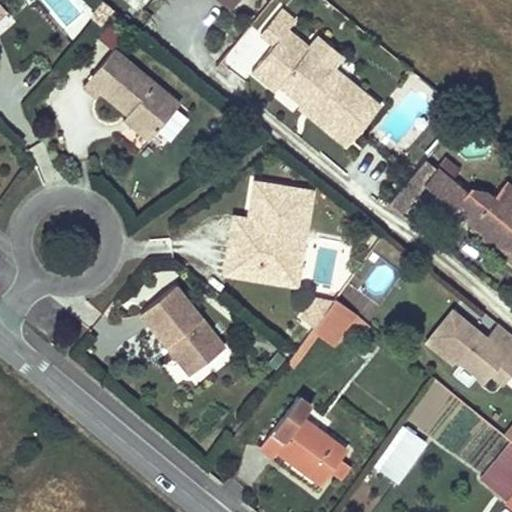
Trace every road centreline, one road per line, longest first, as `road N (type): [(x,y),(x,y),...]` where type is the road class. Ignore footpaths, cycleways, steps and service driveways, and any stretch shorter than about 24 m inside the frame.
road 1 (tertiary): [(206,511),(0,339)]
road 2 (residential): [(37,279),(63,289),(100,273),(111,248),(100,212),(67,197),(42,203),(23,225),(21,254)]
